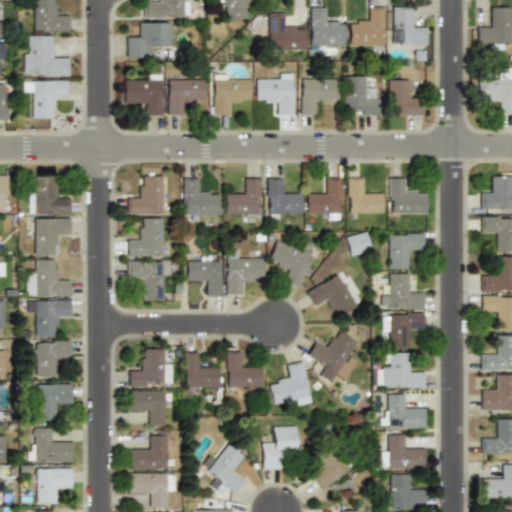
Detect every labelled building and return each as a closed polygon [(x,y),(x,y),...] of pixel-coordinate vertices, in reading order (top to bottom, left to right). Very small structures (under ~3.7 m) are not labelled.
[(32,0),(32,31),(66,31),(66,12),(55,12),(55,0),(32,0)] [(187,18),(187,0),(153,0),(153,1),(141,1),(141,18),(187,18)] [(249,18),(246,0),(216,0),(220,22),(249,18)] [(307,45),(342,45),(342,18),(321,18),(321,7),(307,7),(307,45)] [(382,45),(382,7),(367,7),(367,18),(347,18),(347,45),(382,45)] [(389,45),(424,45),(424,26),(413,26),(413,7),(389,7),(389,45)] [(474,28),(474,49),(508,49),(508,8),(486,8),(486,28),(474,28)] [(284,12),(265,12),(265,48),(303,48),(303,25),(284,25),(284,12)] [(169,22),(136,22),(136,33),(125,33),(125,56),(148,56),(148,45),(169,45),(169,22)] [(21,35),(21,75),(67,76),(67,55),(54,55),(54,35),(21,35)] [(511,67),(494,67),(494,77),(475,77),(475,102),(495,102),(495,113),(511,113),(511,67)] [(121,104),(140,104),(140,115),(160,115),(160,73),(137,73),(137,83),(121,83),(121,104)] [(253,74),(253,103),(272,103),(272,114),(291,114),(291,73),(253,74)] [(210,76),(210,115),(229,115),(229,104),(248,104),(248,76),(210,76)] [(342,114),(375,114),(375,85),(364,85),(364,76),(342,76),(342,114)] [(164,78),(164,114),(184,114),(184,103),(203,103),(203,78),(164,78)] [(317,114),(317,101),(334,101),(334,78),(298,78),(298,114),(317,114)] [(32,117),(54,117),(54,99),(65,99),(65,79),(21,79),(21,91),(32,91),(32,117)] [(386,79),(386,114),(420,114),(420,97),(410,97),(410,79),(386,79)] [(161,175),(137,175),(137,197),(126,197),(126,213),(161,213),(161,175)] [(509,175),(488,175),(488,187),(477,187),(477,208),(511,208),(511,187),(509,187),(509,175)] [(68,213),(68,194),(57,194),(57,176),(33,176),(33,188),(27,188),(27,213),(68,213)] [(223,213),(258,213),(258,177),(243,177),(243,189),(223,189),(223,213)] [(386,213),(424,213),(424,188),(405,188),(405,177),(386,177),(386,213)] [(199,178),(180,178),(181,214),(218,214),(218,189),(199,189),(199,178)] [(300,189),(279,189),(279,178),(265,178),(265,216),(300,216),(300,189)] [(340,178),(326,178),(326,188),(304,188),(304,210),(313,210),(313,219),(340,219),(340,178)] [(345,213),(381,213),(381,189),(359,189),(359,178),(345,178),(345,213)] [(511,216),(479,216),(479,228),(490,228),(490,252),(511,252),(511,216)] [(32,254),(57,254),(57,233),(68,233),(68,217),(32,217),(32,254)] [(159,245),(160,218),(136,217),(136,237),(125,237),(125,255),(170,256),(170,245),(159,245)] [(369,250),(364,231),(343,236),(347,255),(369,250)] [(410,268),(410,245),(421,245),(420,232),(382,232),(382,268),(410,268)] [(298,286),(309,251),(273,240),(266,263),(283,268),(279,280),(298,286)] [(261,282),(261,261),(241,261),(241,250),(223,250),(223,293),(242,293),(242,282),(261,282)] [(511,256),(490,256),(490,277),(479,277),(479,290),(511,290),(511,256)] [(33,259),(33,272),(23,272),(23,295),(67,296),(67,278),(56,278),(56,259),(33,259)] [(219,259),(183,259),(183,284),(207,284),(207,295),(219,295),(219,259)] [(170,260),(125,260),(126,279),(137,279),(137,300),(161,300),(160,279),(171,279),(170,260)] [(335,318),(356,304),(335,271),(304,291),(315,308),(325,302),(335,318)] [(421,307),(421,295),(410,295),(410,273),(389,273),(389,295),(378,295),(378,307),(421,307)] [(511,295),(478,295),(478,307),(488,307),(488,318),(494,318),(494,330),(511,330),(511,295)] [(32,335),(57,335),(57,314),(68,314),(68,300),(32,300),(32,335)] [(380,313),(380,336),(390,336),(390,348),(411,347),(411,323),(422,323),(421,312),(380,313)] [(355,342),(333,328),(322,346),(313,340),(304,355),(322,366),(316,375),(329,383),(335,374),(342,378),(353,360),(346,355),(355,342)] [(511,334),(490,335),(490,352),(478,353),(479,370),(511,370),(511,334)] [(32,340),(32,376),(57,376),(57,361),(68,361),(68,340),(32,340)] [(127,385),(169,385),(168,357),(161,357),(161,348),(137,348),(137,367),(127,367),(127,385)] [(182,387),(216,387),(216,364),(195,364),(195,352),(182,352),(182,387)] [(224,352),(224,388),(258,387),(257,363),(235,363),(235,352),(224,352)] [(422,373),(410,373),(410,357),(370,357),(370,387),(422,387),(422,373)] [(301,362),(283,366),(285,377),(266,381),(271,406),(308,398),(301,362)] [(478,409),(511,409),(511,374),(497,374),(497,386),(478,386),(478,409)] [(34,419),(58,419),(58,406),(69,406),(69,383),(34,383),(34,419)] [(147,425),(163,425),(164,390),(126,389),(126,413),(147,413),(147,425)] [(422,427),(422,404),(401,404),(401,393),(380,394),(380,428),(422,427)] [(511,418),(490,418),(490,436),(479,436),(479,453),(511,453),(511,418)] [(282,447),(293,447),(293,425),(269,426),(270,438),(259,438),(259,469),(282,468),(282,447)] [(48,438),(48,427),(26,427),(26,462),(70,462),(70,438),(48,438)] [(422,469),(422,445),(401,445),(401,433),(386,433),(386,446),(377,446),(377,469),(422,469)] [(164,435),(145,435),(145,446),(126,446),(126,469),(164,469),(164,435)] [(242,477),(234,472),(243,457),(222,443),(203,474),(233,492),(242,477)] [(346,470),(330,446),(311,459),(316,467),(307,473),(318,489),(346,470)] [(479,498),(511,498),(511,463),(499,463),(499,476),(479,476),(479,498)] [(56,502),(56,492),(68,492),(68,467),(33,467),(33,502),(56,502)] [(164,472),(126,472),(126,495),(145,495),(145,506),(164,506),(164,472)] [(383,509),(422,509),(422,485),(410,485),(410,473),(383,473),(383,509)]
